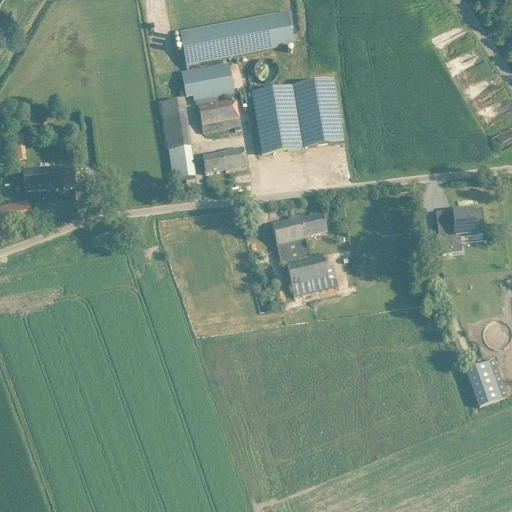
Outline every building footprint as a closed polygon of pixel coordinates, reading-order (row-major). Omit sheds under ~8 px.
[(185,69),(186,75),(182,76),(186,99),(193,98),(194,103),(210,100),(211,105),(198,108),(203,136),(235,130),(236,134),(242,132),(235,100),(221,103),(220,98),(234,96),(229,66),(228,66),(227,61),(293,48),(287,15),(178,37),(184,69),(185,69)] [(333,83),(291,90),(301,150),(343,143),(333,83)] [(291,90),(251,97),(261,157),(301,150),(291,90)] [(183,102),(161,106),(163,122),(186,118),(183,102)] [(25,161),(22,137),(12,138),(15,162),(25,161)] [(247,171),(244,151),(243,150),(227,153),(227,154),(202,159),(205,176),(225,173),(225,175),(247,171)] [(169,154),(173,184),(196,180),(191,151),(169,154)] [(71,169),(52,171),(24,173),(25,193),(73,189),(73,190),(74,190),(73,168),(71,168),(71,169)] [(0,239),(34,231),(28,202),(0,209),(0,239)] [(483,220),(482,209),(453,213),(454,223),(438,225),(440,244),(439,244),(441,257),(451,256),(451,255),(459,254),(457,237),(459,237),(484,234),(482,220),(483,220)] [(304,216),(292,219),(287,220),(288,223),(271,227),(277,251),(280,267),(288,270),(293,300),(338,289),(333,267),(325,269),(322,257),(309,259),(304,240),(326,235),(322,217),(306,221),(304,216)] [(488,364),(484,365),(465,372),(479,410),(502,402),(488,364)]
